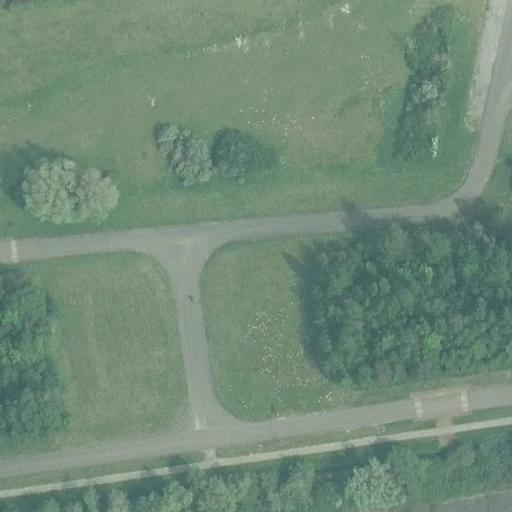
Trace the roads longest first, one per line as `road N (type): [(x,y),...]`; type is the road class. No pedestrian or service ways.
road 1 (unclassified): [(178,238),(446,212),(472,189),(511,75)]
road 2 (unclassified): [(206,438),(511,395)]
road 3 (unclassified): [(0,468),(206,438)]
road 4 (unclassified): [(206,438),(178,238)]
road 5 (unclassified): [(0,254),(178,238)]
